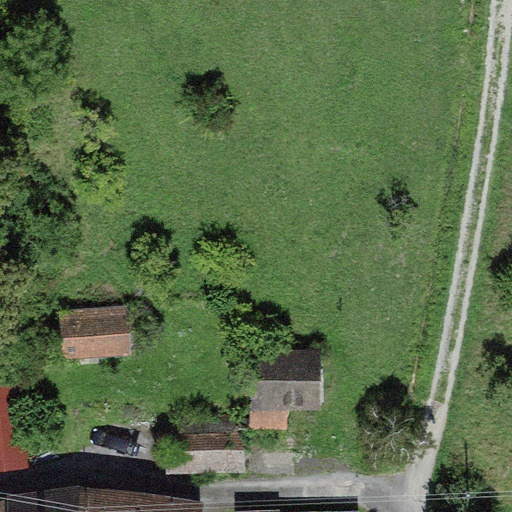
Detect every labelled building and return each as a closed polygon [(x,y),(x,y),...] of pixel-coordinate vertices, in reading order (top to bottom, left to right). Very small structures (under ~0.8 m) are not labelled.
[(134,309),(64,311),(66,360),(136,358),(134,309)] [(324,349),(254,349),(255,429),(291,428),(291,410),(324,410),(324,349)] [(24,386),(0,388),(0,471),(31,469),(24,386)] [(248,434),(171,435),(171,473),(249,472),(248,434)] [(84,488),(83,499),(81,511),(209,511),(210,501),(84,488)] [(10,511),(11,497),(0,501),(0,511),(10,511)] [(81,511),(83,499),(11,497),(10,511),(81,511)]
